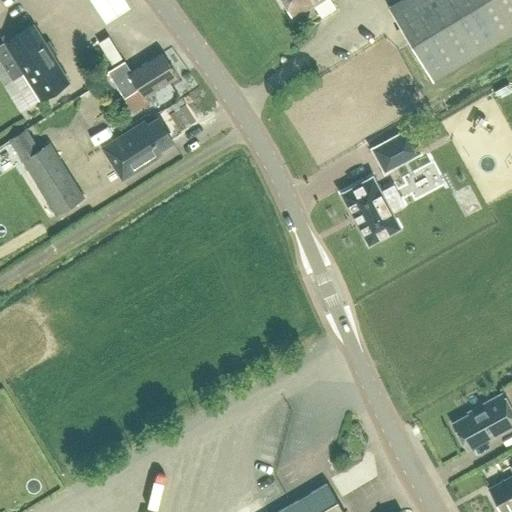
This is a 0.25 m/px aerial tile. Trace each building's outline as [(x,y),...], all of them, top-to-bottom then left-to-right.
[(95,0),(100,11),(122,0),(95,0)] [(281,0),(291,16),(317,0),(331,0),(332,0),(281,0)] [(511,0),(399,0),(387,7),(431,80),(511,31),(511,0)] [(40,99),(67,82),(31,24),(0,43),(0,61),(11,79),(23,72),(40,99)] [(111,63),(121,57),(108,36),(98,42),(111,63)] [(107,70),(122,95),(136,87),(142,96),(175,76),(160,52),(129,72),(122,61),(107,70)] [(159,150),(172,141),(157,118),(146,125),(143,121),(101,147),(121,179),(161,154),(159,150)] [(55,214),(83,197),(49,142),(38,149),(25,129),(8,139),(55,214)] [(342,192),(340,193),(341,195),(342,195),(367,241),(368,243),(370,242),(369,242),(396,227),(396,228),(398,227),(397,225),(389,211),(400,205),(401,205),(403,204),(402,202),(401,203),(393,188),(393,187),(392,185),(391,186),(391,187),(380,193),(372,179),(372,178),(371,177),(369,178),(370,178),(342,193),(342,192)] [(451,422),(466,449),(493,434),(494,436),(511,426),(511,411),(501,392),(467,411),(468,413),(451,422)] [(232,493),(245,438),(231,435),(228,449),(210,445),(208,454),(200,452),(190,498),(212,503),(215,489),(232,493)] [(509,466),(511,471),(511,475),(487,489),(499,511),(501,511),(511,506),(511,455),(510,451),(502,456),(508,467),(509,466)] [(399,511),(398,510),(395,511),(342,511),(325,483),(275,511),(399,511)] [(123,511),(139,511),(147,490),(132,485),(123,511)]
